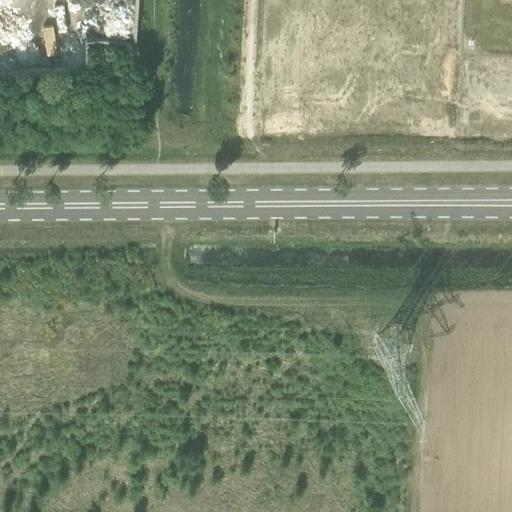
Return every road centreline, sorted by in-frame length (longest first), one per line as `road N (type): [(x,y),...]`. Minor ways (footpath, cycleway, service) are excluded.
road 1 (track): [(167,206),(174,291),(402,300),(420,308),(426,323),(419,511)]
road 2 (secondary): [(0,207),(424,203)]
